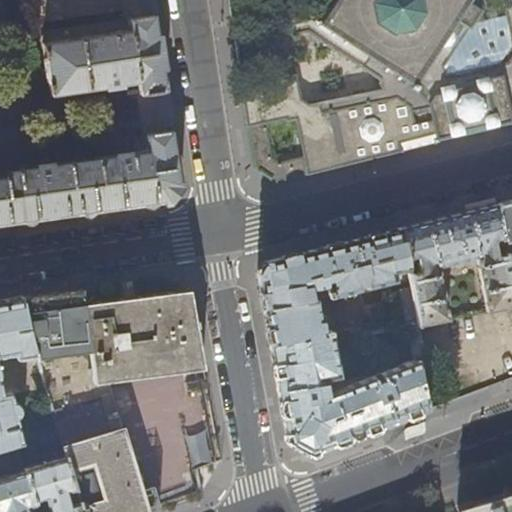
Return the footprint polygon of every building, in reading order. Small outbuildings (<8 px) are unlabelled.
[(0,0),(0,224),(21,222),(83,213),(151,204),(165,202),(167,198),(168,199),(178,186),(177,185),(180,182),(176,155),(170,114),(165,86),(153,3),(152,0),(0,0)] [(335,0),(321,22),(313,34),(321,40),(332,47),(379,77),(381,88),(322,101),(309,103),(301,98),(296,73),(286,75),(241,85),(247,127),(248,130),(254,168),(257,171),(264,175),(275,182),(309,174),(316,172),(365,160),(406,150),(430,144),(438,142),(438,140),(501,125),(511,122),(511,4),(506,6),(511,36),(511,43),(506,53),(500,62),(500,63),(447,74),(445,65),(470,27),(481,12),(482,9),(468,0),(335,0)] [(466,212),(495,204),(494,198),(465,206),(466,212)] [(511,200),(496,204),(501,233),(502,240),(511,237),(511,274),(509,275),(511,290),(511,200)] [(485,310),(511,305),(511,290),(509,275),(504,249),(495,251),(492,235),(501,233),(496,204),(495,204),(466,212),(445,217),(400,228),(405,257),(416,254),(418,270),(408,273),(410,287),(416,317),(417,325),(447,318),(436,266),(474,256),(485,310)] [(407,269),(405,257),(400,228),(369,236),(289,256),(265,261),(257,274),(261,297),(267,327),(270,344),(330,333),(330,329),(325,330),(322,313),(319,314),(315,298),(304,300),(309,294),(308,290),(327,286),(327,289),(326,290),(327,296),(329,295),(329,297),(360,289),(359,288),(358,288),(357,282),(365,281),(366,285),(365,285),(365,288),(396,280),(394,272),(407,269)] [(416,317),(410,287),(402,290),(407,318),(416,317)] [(62,447),(82,511),(154,511),(191,498),(200,495),(191,470),(220,461),(215,438),(206,384),(205,379),(184,383),(182,371),(203,368),(196,331),(188,289),(153,294),(83,303),(82,288),(56,291),(21,296),(35,354),(36,358),(62,447)] [(19,357),(35,354),(21,296),(0,299),(0,447),(20,442),(14,416),(18,412),(18,410),(18,405),(15,401),(13,400),(11,400),(9,391),(0,392),(0,389),(0,355),(12,353),(14,356),(15,357),(19,357)] [(424,360),(417,325),(416,317),(407,318),(415,361),(381,373),(384,380),(377,383),(374,376),(347,386),(347,388),(324,396),(321,379),(328,378),(328,382),(333,382),(332,378),(339,377),(331,333),(330,333),(270,344),(277,384),(287,442),(309,454),(354,437),(366,433),(428,410),(417,362),(424,360)] [(24,467),(25,470),(37,511),(82,511),(62,447),(50,451),(53,459),(24,467)] [(0,511),(37,511),(25,470),(1,477),(0,473),(0,511)]
